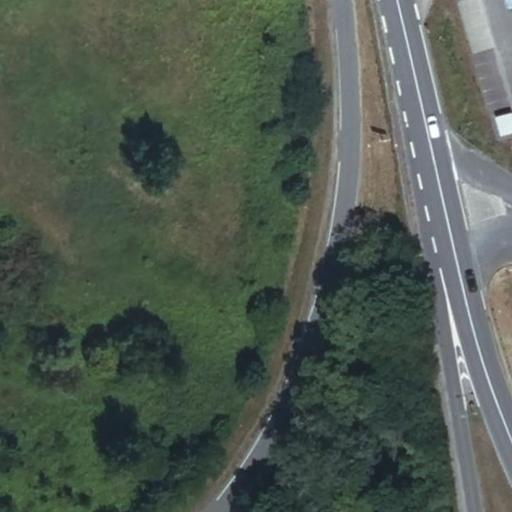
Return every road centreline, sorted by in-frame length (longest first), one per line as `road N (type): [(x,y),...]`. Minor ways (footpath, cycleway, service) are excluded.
road 1 (trunk): [(336,0),(349,121),(330,274),(303,376),(251,474),(220,511)]
road 2 (secondary): [(453,276),(393,0)]
road 3 (unclassified): [(453,276),(454,412),(470,511)]
road 4 (secondary): [(511,438),(453,276)]
